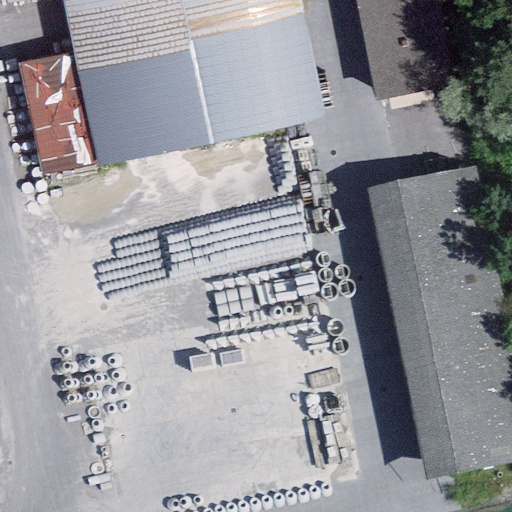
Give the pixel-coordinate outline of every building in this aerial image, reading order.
[(9,0),(45,167),(328,107),(305,0),(9,0)] [(459,73),(444,0),(359,0),(377,89),(459,73)] [(304,126),(42,181),(79,356),(341,301),(304,126)] [(426,479),(511,461),(511,335),(478,167),(368,189),(426,479)] [(341,301),(79,356),(112,511),(203,511),(378,475),(341,301)]
